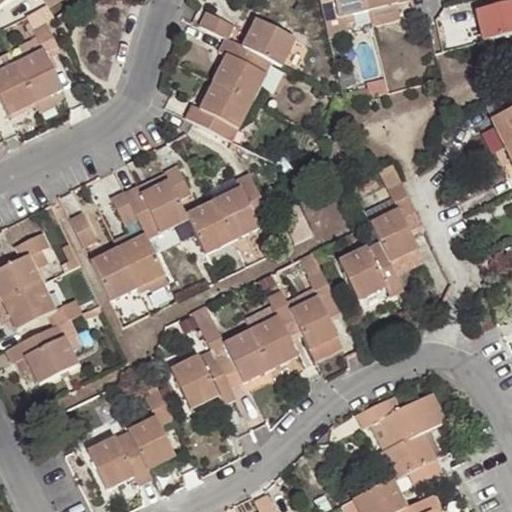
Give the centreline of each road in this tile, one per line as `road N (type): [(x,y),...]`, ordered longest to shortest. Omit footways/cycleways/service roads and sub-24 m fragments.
road 1 (residential): [(182,511),(284,459),(362,388),(405,361)]
road 2 (residential): [(146,0),(128,122),(0,187)]
road 3 (residential): [(413,176),(467,283),(446,340),(405,361)]
road 4 (residential): [(405,361),(468,380),(511,473)]
